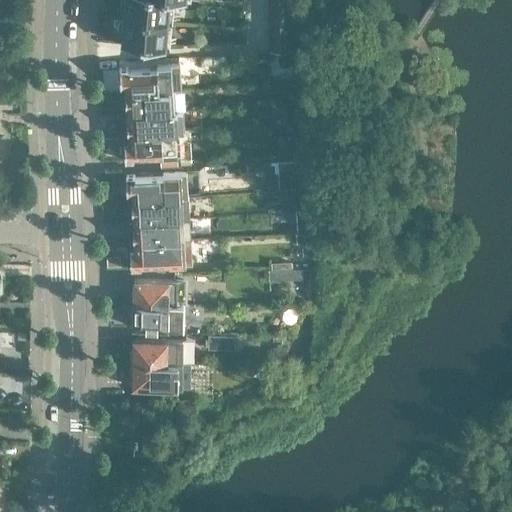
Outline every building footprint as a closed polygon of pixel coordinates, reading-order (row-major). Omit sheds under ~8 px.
[(172,22),(174,0),(121,0),(121,4),(125,6),(125,7),(126,7),(125,18),(172,22)] [(289,14),(289,2),(268,2),(269,14),(289,14)] [(290,26),(289,14),(269,14),(269,26),(290,26)] [(169,47),(172,22),(125,18),(124,18),(124,19),(119,21),(118,28),(123,31),(123,32),(122,43),(124,44),(124,42),(169,47)] [(290,38),(290,26),(269,26),(269,38),(290,38)] [(291,50),(290,38),(269,38),(270,51),(291,50)] [(124,85),(125,93),(166,90),(166,82),(178,81),(177,66),(128,69),(128,66),(119,67),(120,85),(124,85)] [(167,111),(166,90),(125,93),(126,113),(167,111)] [(294,103),(272,105),(273,124),(295,123),(294,103)] [(168,131),(167,111),(126,113),(127,133),(168,131)] [(177,130),(168,131),(127,133),(128,141),(124,141),(125,159),(133,159),(133,156),(161,154),(162,161),(179,160),(177,130)] [(290,134),(277,135),(279,155),(292,154),(290,134)] [(310,175),(309,156),(299,157),(300,175),(310,175)] [(278,167),(279,187),(294,187),(292,166),(278,167)] [(132,200),(164,198),(181,197),(180,172),(163,173),(163,176),(135,177),(135,174),(126,175),(127,193),(131,193),(131,194),(132,194),(132,199),(132,200)] [(308,190),(292,191),(294,210),(296,209),(309,208),(308,190)] [(165,219),(164,198),(132,200),(133,221),(165,219)] [(298,228),(285,229),(285,234),(296,233),(298,233),(310,232),(311,232),(311,229),(309,208),(296,209),(298,228)] [(167,239),(165,219),(133,221),(134,241),(167,239)] [(184,238),(167,239),(134,241),(134,243),(135,243),(135,247),(135,249),(131,249),(132,267),(140,266),(140,263),(176,261),(176,265),(186,264),(184,238)] [(183,280),(134,279),(134,281),(135,281),(135,286),(134,286),(134,289),(131,292),(131,298),(134,301),(134,302),(172,303),(182,303),(183,280)] [(172,327),(172,303),(134,302),(133,304),(131,306),(131,313),(133,316),(133,319),(134,319),(134,324),(133,324),(133,326),(172,327)] [(208,349),(225,349),(225,337),(208,337),(208,349)] [(180,339),(172,339),(133,338),(133,341),(134,341),(134,345),(133,345),(133,349),(130,351),(130,358),(133,361),(133,362),(180,363),(180,339)] [(190,363),(180,363),(133,362),(133,363),(130,366),(130,373),(132,375),(132,379),(133,379),(133,384),(132,384),(132,386),(190,387),(190,363)] [(188,409),(188,399),(169,399),(169,409),(188,409)]
